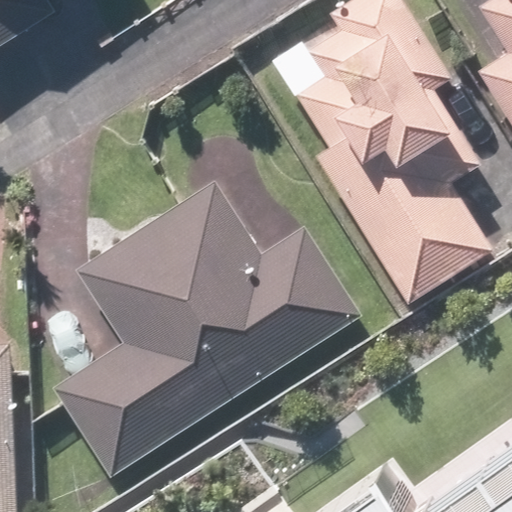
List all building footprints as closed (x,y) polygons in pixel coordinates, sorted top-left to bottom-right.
[(0,0),(0,46),(72,0),(0,0)] [(446,84),(395,0),(349,0),(251,58),(402,309),(491,256),(448,184),(478,167),(432,92),(446,84)] [(511,0),(482,0),(471,7),(500,56),(468,75),(511,147),(511,0)] [(64,376),(124,468),(355,319),(295,227),(251,256),(203,182),(62,273),(110,347),(64,376)] [(0,511),(32,511),(25,333),(0,333),(0,511)] [(511,511),(511,432),(427,487),(400,446),(296,511),(511,511)]
